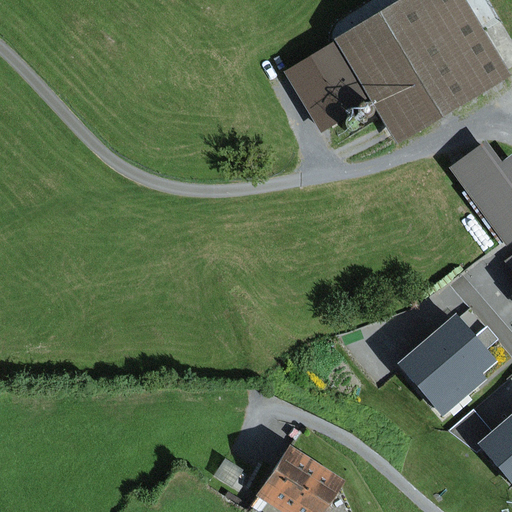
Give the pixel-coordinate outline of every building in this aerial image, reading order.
[(456,0),(409,0),(346,39),(404,133),(501,74),(456,0)] [(288,73),(324,132),(354,114),(350,108),(365,99),(333,46),(288,73)] [(483,148),(452,170),(506,244),(511,240),(511,160),(511,159),(498,168),(483,148)] [(454,320),(399,368),(435,408),(490,360),(461,328),(454,320)] [(511,485),(511,419),(511,420),(501,429),(480,448),(511,485)] [(320,511),(338,484),(286,451),(258,495),(284,511),(320,511)]
